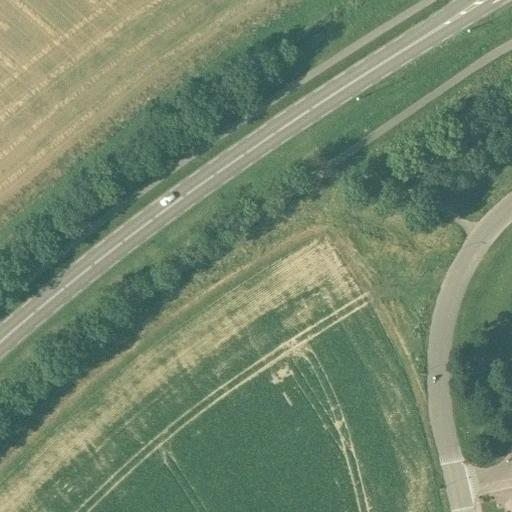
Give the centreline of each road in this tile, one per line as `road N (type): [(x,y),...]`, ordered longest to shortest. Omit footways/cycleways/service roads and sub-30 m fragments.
road 1 (secondary): [(0,337),(107,237),(477,0)]
road 2 (unclassified): [(450,456),(440,361),(446,303),(482,231),(511,204)]
